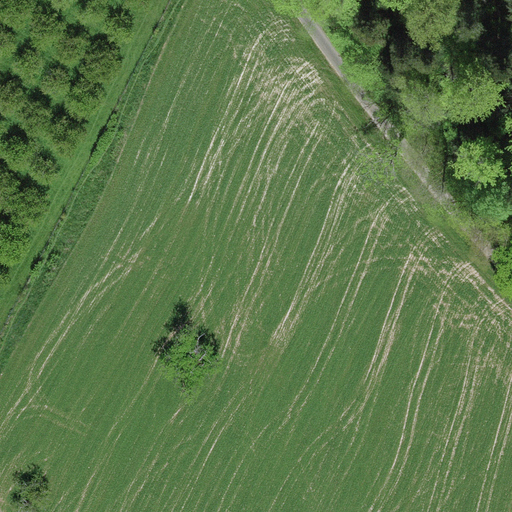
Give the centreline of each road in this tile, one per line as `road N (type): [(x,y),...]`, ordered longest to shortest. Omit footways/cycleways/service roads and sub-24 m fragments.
road 1 (track): [(189,0),(0,367)]
road 2 (track): [(293,0),(511,268)]
